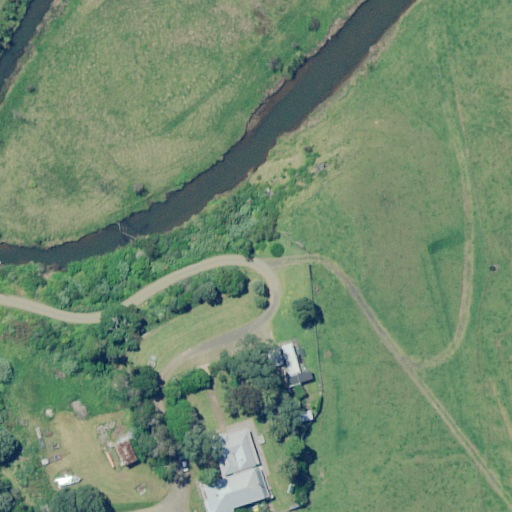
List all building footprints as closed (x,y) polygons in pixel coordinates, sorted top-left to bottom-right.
[(291,391),(290,386),(312,379),(309,370),(298,374),(289,342),(265,349),(279,395),(291,391)] [(309,409),(297,412),(300,423),(312,420),(309,409)] [(205,445),(217,478),(256,464),(244,431),(205,445)] [(136,460),(128,440),(113,446),(121,466),(136,460)] [(232,511),(231,508),(263,496),(253,467),(199,487),(208,511),(232,511)]
